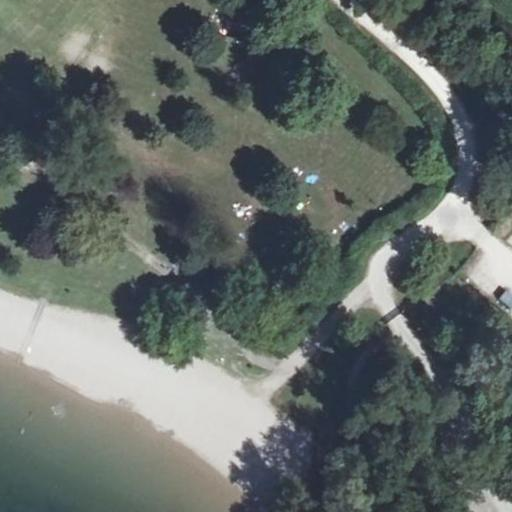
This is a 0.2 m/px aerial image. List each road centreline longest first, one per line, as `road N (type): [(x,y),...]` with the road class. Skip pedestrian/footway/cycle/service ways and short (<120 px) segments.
road 1 (track): [(376,283),(388,260),(423,240),(462,193),(466,159),(451,105),(431,79),(339,0)]
road 2 (unclassified): [(509,511),(376,283)]
